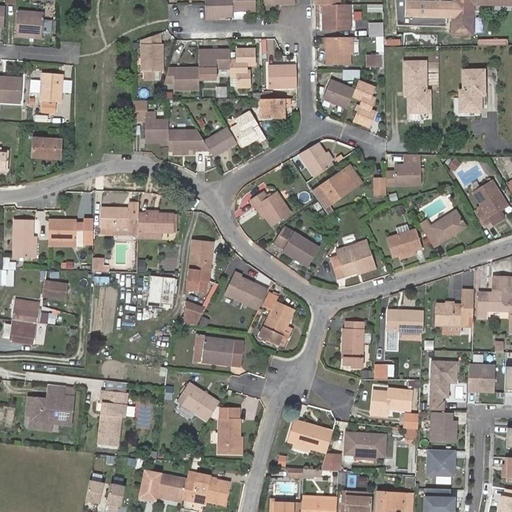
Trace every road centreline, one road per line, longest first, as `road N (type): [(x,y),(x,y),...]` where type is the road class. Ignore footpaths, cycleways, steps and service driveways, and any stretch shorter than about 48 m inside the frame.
road 1 (residential): [(247,511),(279,391),(312,362),(325,300)]
road 2 (residential): [(186,19),(198,28),(309,29),(308,128)]
road 3 (residential): [(0,196),(123,164),(184,178),(212,198)]
road 4 (residential): [(325,300),(511,246)]
road 5 (residential): [(212,198),(246,247),(325,300)]
road 6 (residential): [(511,414),(479,413),(474,511)]
